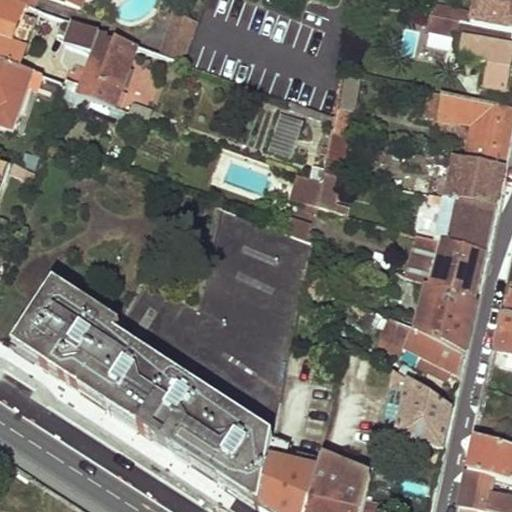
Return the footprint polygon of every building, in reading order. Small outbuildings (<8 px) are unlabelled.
[(0,0),(0,63),(21,72),(25,59),(24,58),(10,53),(26,8),(9,1),(3,0),(0,0)] [(9,0),(9,1),(26,8),(35,11),(38,0),(9,0)] [(359,0),(359,6),(371,9),(372,0),(359,0)] [(476,9),(474,16),(453,11),(451,24),(481,30),(511,36),(511,16),(509,16),(511,0),(484,0),(483,10),(476,9)] [(435,7),(432,21),(451,24),(453,11),(435,7)] [(26,8),(10,53),(24,58),(40,13),(35,11),(26,8)] [(176,15),(160,58),(187,68),(202,25),(176,15)] [(97,59),(81,99),(116,111),(139,50),(66,22),(62,35),(68,39),(66,49),(97,59)] [(463,54),(460,69),(484,73),(481,92),(505,97),(511,58),(511,52),(510,52),(511,40),(511,36),(481,30),(479,46),(456,42),(454,52),(463,54)] [(426,36),(425,49),(450,51),(451,38),(426,36)] [(0,63),(0,120),(19,128),(38,78),(21,72),(0,63)] [(345,77),(337,123),(334,139),(348,142),(359,80),(345,77)] [(471,130),(464,165),(504,173),(511,134),(511,112),(425,94),(420,120),(471,130)] [(268,155),(293,161),(301,120),(276,115),(268,155)] [(334,139),(326,178),(338,181),(342,182),(348,142),(334,139)] [(454,172),(448,203),(495,213),(504,173),(464,165),(438,159),(436,169),(454,172)] [(0,201),(0,186),(1,184),(6,187),(12,169),(0,163),(0,201)] [(19,169),(15,179),(34,185),(37,178),(19,169)] [(298,177),(293,203),(320,211),(325,187),(298,177)] [(325,187),(320,211),(341,217),(342,210),(332,208),(338,181),(326,178),(325,187)] [(443,202),(435,244),(485,259),(495,213),(448,203),(443,202)] [(220,487),(258,511),(261,511),(271,463),(276,442),(297,338),(301,315),(308,282),(309,277),(311,266),(316,246),(287,235),(236,215),(213,321),(161,290),(131,337),(64,294),(49,319),(39,321),(35,327),(37,340),(34,343),(38,361),(47,367),(44,374),(103,411),(220,487)] [(439,255),(430,289),(474,307),(485,259),(435,244),(425,242),(423,250),(439,255)] [(316,246),(311,266),(321,268),(327,270),(331,251),(316,246)] [(311,266),(309,277),(319,280),(321,268),(311,266)] [(309,277),(308,282),(317,287),(319,280),(309,277)] [(399,278),(397,287),(404,290),(407,281),(402,279),(399,278)] [(430,289),(417,337),(463,360),(474,307),(430,289)] [(350,347),(301,315),(297,338),(344,369),(350,347)] [(511,318),(505,316),(495,358),(511,361),(511,318)] [(403,352),(458,381),(463,360),(417,337),(389,323),(383,336),(394,342),(392,346),(403,351),(403,352)] [(404,395),(394,441),(442,455),(451,414),(394,376),(391,392),(404,395)] [(276,442),(271,463),(288,467),(292,448),(276,442)] [(511,453),(476,442),(468,478),(497,485),(511,489),(511,453)] [(271,463),(261,511),(309,511),(318,475),(288,467),(271,463)] [(358,477),(371,479),(374,466),(361,463),(358,477)] [(318,475),(309,511),(363,511),(368,492),(320,467),(318,475)] [(511,511),(511,504),(493,500),(497,485),(468,478),(460,511),(461,511),(511,511)]
